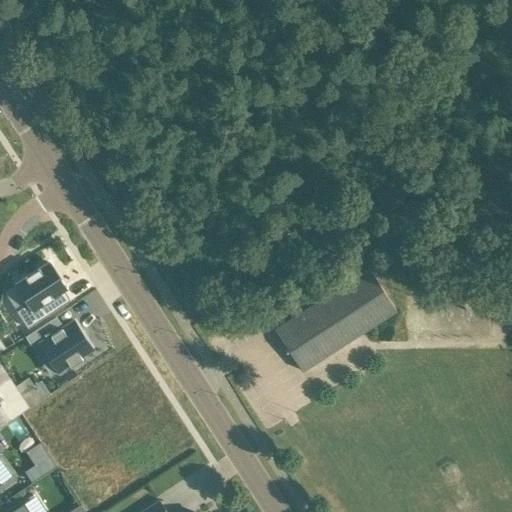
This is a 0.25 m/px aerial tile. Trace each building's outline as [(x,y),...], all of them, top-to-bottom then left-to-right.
[(18,309),(16,310),(28,327),(70,299),(64,290),(68,287),(66,286),(65,287),(48,262),(16,283),(30,304),(19,311),(18,309)] [(275,328),(302,370),(396,309),(369,267),(275,328)] [(291,298),(271,311),(277,319),(297,306),(291,298)] [(50,319),(25,335),(38,355),(45,351),(57,370),(69,363),(70,365),(82,357),(81,355),(92,348),(73,319),(57,330),(50,319)] [(0,426),(9,419),(29,406),(10,377),(0,383),(0,426)] [(32,481),(57,465),(41,441),(26,450),(35,464),(25,470),(32,481)] [(168,511),(160,499),(140,511),(194,511),(193,511),(168,511)] [(30,511),(24,502),(7,511),(30,511)]
